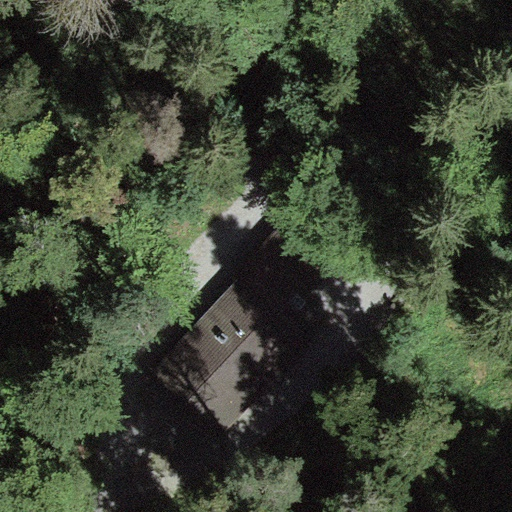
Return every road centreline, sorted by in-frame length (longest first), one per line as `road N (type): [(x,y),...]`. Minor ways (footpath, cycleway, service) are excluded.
road 1 (track): [(0,468),(126,443),(120,364),(251,205),(275,207),(310,234)]
road 2 (track): [(310,234),(347,256),(355,305),(230,455),(126,443)]
